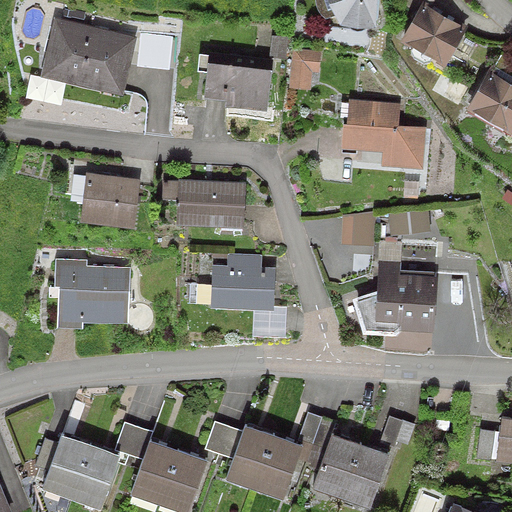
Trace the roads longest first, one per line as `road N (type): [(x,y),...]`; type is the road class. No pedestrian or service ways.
road 1 (residential): [(2,130),(253,159),(279,179),(325,326),(325,361)]
road 2 (residential): [(325,361),(82,373),(0,395)]
road 3 (residential): [(511,371),(325,361)]
